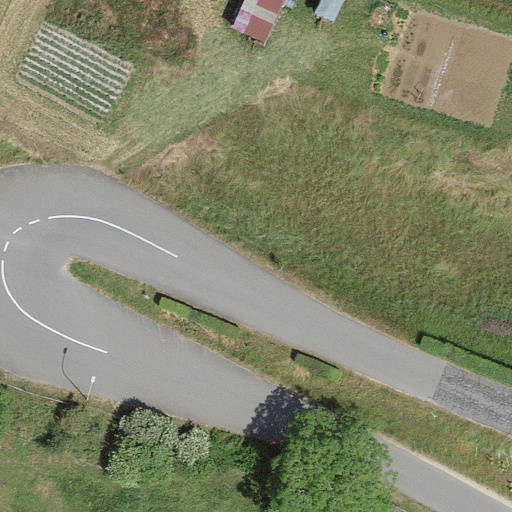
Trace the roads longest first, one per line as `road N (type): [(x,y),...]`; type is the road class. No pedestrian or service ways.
road 1 (residential): [(12,234),(2,255),(6,290),(54,332),(306,417),(478,511)]
road 2 (unclassified): [(12,234),(52,218),(104,222),(350,345),(511,412)]
